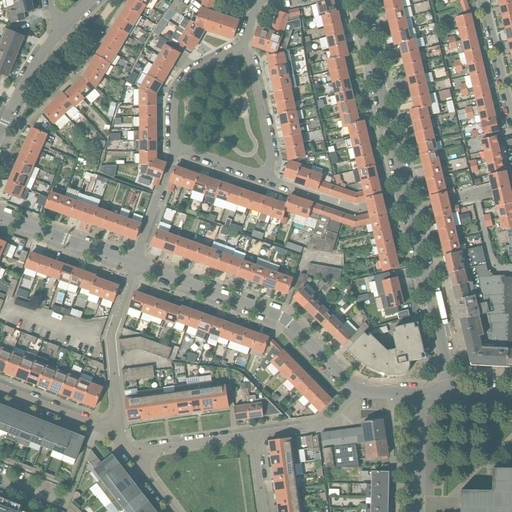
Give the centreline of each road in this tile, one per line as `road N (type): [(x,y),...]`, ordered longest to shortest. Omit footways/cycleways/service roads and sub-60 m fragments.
road 1 (residential): [(355,389),(285,322),(134,266)]
road 2 (residential): [(408,199),(359,0)]
road 3 (residential): [(449,395),(450,366),(410,209)]
road 4 (residential): [(134,266),(111,335),(118,432)]
road 5 (unknown): [(96,425),(70,500),(51,503),(0,484)]
road 6 (residential): [(264,177),(357,210),(408,199)]
road 7 (residential): [(244,43),(181,78),(171,122),(175,148)]
road 8 (residential): [(134,266),(0,217)]
road 9 (residential): [(264,177),(270,155),(244,43)]
road 10 (residential): [(118,432),(0,388)]
road 11 (residential): [(175,148),(134,266)]
road 12 (residential): [(253,436),(130,453)]
